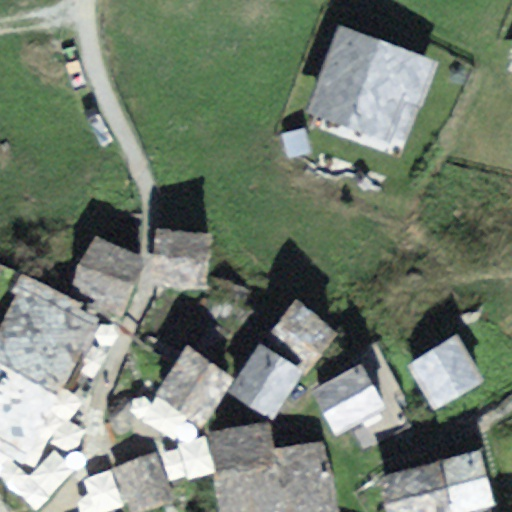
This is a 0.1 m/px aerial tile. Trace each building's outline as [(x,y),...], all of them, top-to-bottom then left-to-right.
[(414,62),(342,38),(315,118),(387,142),(414,62)] [(200,231),(154,228),(151,277),(197,280),(200,231)] [(141,254),(87,231),(64,285),(118,308),(141,254)] [(0,316),(0,441),(28,457),(107,314),(26,269),(0,316)] [(315,366),(345,323),(296,289),(266,332),(315,366)] [(181,338),(148,389),(200,421),(232,370),(181,338)] [(299,366),(260,341),(232,387),(271,411),(299,366)] [(367,359),(317,386),(337,424),(343,435),(393,409),(367,359)] [(206,430),(220,511),(330,511),(318,440),(274,447),(269,420),(206,430)] [(490,442),(378,467),(388,511),(460,511),(503,503),(490,442)] [(140,511),(167,502),(147,450),(114,462),(132,511),(140,511)]
